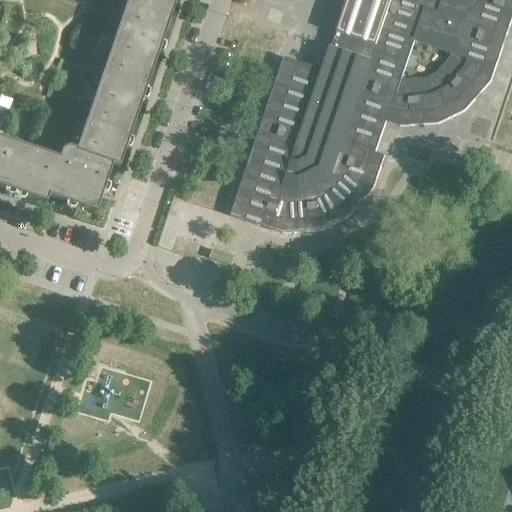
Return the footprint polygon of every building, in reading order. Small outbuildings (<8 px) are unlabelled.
[(126,0),(124,8),(168,23),(175,0),(126,0)] [(439,125),(465,112),(468,108),(491,83),(511,19),(511,0),(347,0),(332,48),(330,47),(321,71),(395,95),(386,123),(400,128),(439,125)] [(168,23),(124,8),(107,56),(151,71),(168,23)] [(151,71),(107,56),(91,104),(135,119),(151,71)] [(395,95),(321,71),(284,58),(260,129),(230,217),(283,235),(322,232),(348,219),(373,190),(385,157),(376,154),(386,123),(395,95)] [(91,104),(75,150),(74,153),(111,165),(118,168),(135,119),(91,104)] [(60,159),(58,159),(0,139),(0,187),(4,189),(6,184),(15,187),(14,193),(45,203),(48,197),(60,159)] [(61,151),(58,159),(60,159),(48,197),(95,213),(111,165),(74,153),(75,150),(67,148),(61,151)]
